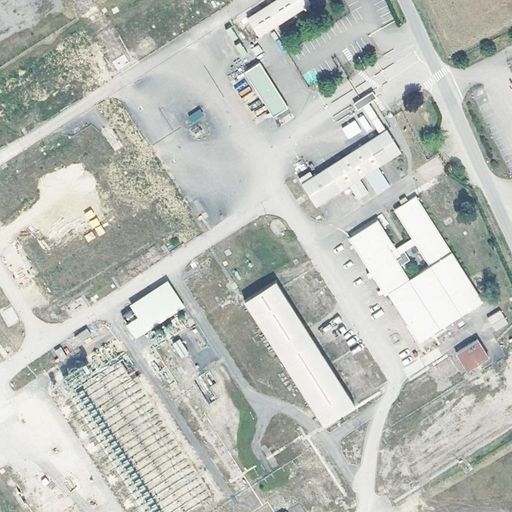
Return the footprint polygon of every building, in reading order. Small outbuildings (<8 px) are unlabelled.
[(279,0),(247,21),(258,39),(310,6),(306,0),(279,0)] [(232,27),(227,29),(231,41),(237,39),(232,27)] [(241,43),(235,45),(241,57),(246,54),(241,43)] [(251,49),(255,56),(262,52),(258,45),(251,49)] [(245,72),(272,118),(287,109),(260,63),(245,72)] [(359,111),(375,97),(371,91),(354,105),(359,111)] [(192,122),(204,115),(199,108),(188,116),(192,122)] [(356,120),(342,127),(348,139),(361,132),(356,120)] [(408,155),(417,149),(399,121),(390,126),(408,155)] [(300,186),(314,209),(400,154),(386,131),(300,186)] [(442,226),(463,213),(444,182),(423,195),(442,226)] [(391,246),(377,223),(348,241),(383,298),(387,295),(418,345),(483,304),(416,200),(393,214),(411,242),(392,254),(388,248),(391,246)] [(88,220),(95,216),(91,209),(84,213),(88,220)] [(98,235),(104,233),(98,218),(92,220),(98,235)] [(91,231),(84,236),(88,242),(95,237),(91,231)] [(169,281),(129,305),(137,318),(126,325),(134,339),(185,308),(169,281)] [(242,304),(321,428),(353,408),(274,284),(242,304)] [(11,306),(0,312),(0,313),(8,327),(19,321),(11,306)] [(487,317),(495,331),(508,323),(500,310),(487,317)] [(86,328),(76,336),(82,343),(92,335),(86,328)] [(181,359),(189,354),(180,339),(172,343),(181,359)] [(466,374),(488,361),(477,342),(455,356),(466,374)] [(55,350),(60,360),(67,357),(61,347),(55,350)] [(419,360),(404,368),(408,375),(423,367),(419,360)]
